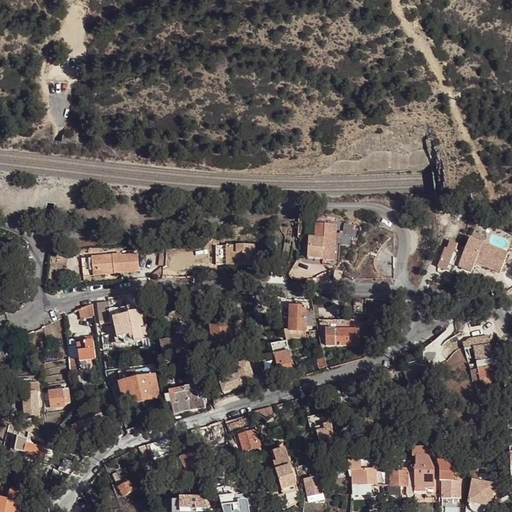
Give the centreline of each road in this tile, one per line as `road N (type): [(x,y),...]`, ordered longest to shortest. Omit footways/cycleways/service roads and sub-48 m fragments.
road 1 (unclassified): [(40,237),(290,206),(371,206),(402,226),(401,272),(410,292)]
road 2 (residential): [(63,504),(91,466),(128,442),(365,367),(413,340)]
road 3 (residential): [(410,292),(197,289)]
road 4 (residential): [(34,308),(117,290),(197,289)]
road 5 (unclassified): [(62,95),(40,237)]
